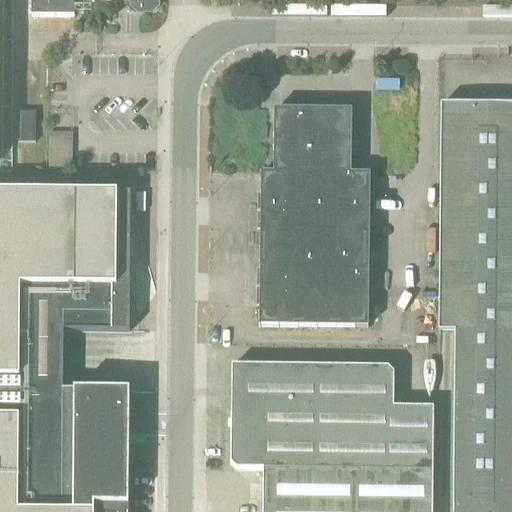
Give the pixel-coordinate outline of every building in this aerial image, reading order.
[(32,0),(32,2),(33,18),(75,18),(75,2),(131,3),(131,8),(138,15),(153,15),(160,8),(160,0),(32,0)] [(511,511),(511,100),(485,100),(481,511),(511,511)] [(275,175),(352,176),(352,158),(358,158),(358,145),(352,145),(352,113),(333,113),(333,107),(314,106),(313,112),(276,112),(275,175)] [(36,144),(36,114),(19,114),(19,144),(36,144)] [(352,176),(275,175),(262,175),(260,328),(369,330),(370,177),(352,176)] [(131,195),(0,193),(0,511),(128,511),(130,393),(60,393),(60,334),(130,334),(131,220),(131,195)] [(265,473),(433,475),(434,410),(394,409),(395,375),(389,370),(233,368),(232,465),(238,471),(265,471),(265,473)] [(433,511),(433,475),(265,473),(264,511),(433,511)]
